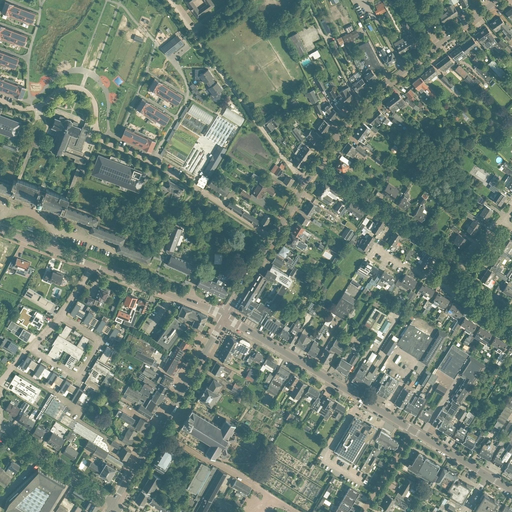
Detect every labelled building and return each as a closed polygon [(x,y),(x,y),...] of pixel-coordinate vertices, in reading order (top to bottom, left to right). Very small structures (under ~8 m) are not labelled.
[(185,0),(189,7),(193,12),(193,11),(197,18),(214,5),(210,0),(185,0)] [(458,0),(463,8),(470,4),(468,0),(458,0)] [(16,19),(20,7),(5,1),(1,12),(10,15),(9,17),(16,19)] [(376,6),(377,9),(375,10),(377,15),(386,11),(383,6),(384,5),(383,2),(376,6)] [(454,6),(452,3),(448,6),(447,6),(449,9),(447,11),(452,18),(458,13),(454,6)] [(20,7),(16,19),(23,22),(23,20),(32,23),(36,13),(20,7)] [(444,23),(452,18),(447,11),(439,16),(444,23)] [(511,37),(511,29),(507,25),(506,26),(500,17),(490,24),(495,31),(500,28),(506,35),(504,37),(508,42),(511,37)] [(324,19),(321,21),(325,31),(329,29),(324,19)] [(403,26),(409,35),(414,32),(408,23),(403,26)] [(7,42),(12,30),(0,25),(0,37),(1,37),(0,39),(7,42)] [(496,45),(496,43),(497,42),(491,35),(492,35),(486,27),(480,31),(475,35),(480,42),(481,42),(486,49),(492,45),(496,45)] [(12,30),(7,42),(14,44),(15,43),(23,46),(27,36),(12,30)] [(356,30),(342,37),(345,42),(358,35),(356,30)] [(287,38),(299,59),(308,54),(297,33),(287,38)] [(134,39),(143,43),(145,38),(136,35),(134,39)] [(165,48),(162,50),(167,56),(183,42),(181,39),(178,35),(175,37),(164,46),(165,48)] [(411,38),(409,40),(406,36),(400,39),(401,40),(407,49),(415,44),(411,38)] [(472,38),(466,43),(469,47),(471,45),(473,48),(477,45),(472,38)] [(400,53),(407,49),(401,40),(395,45),(400,53)] [(367,66),(368,67),(369,71),(371,69),(371,70),(380,64),(368,41),(358,46),(358,48),(359,50),(360,52),(364,50),(368,58),(360,62),(361,65),(366,63),(367,66)] [(466,53),(473,48),(471,45),(469,47),(466,43),(461,46),(466,53)] [(460,46),(450,53),(456,62),(466,55),(460,46)] [(382,48),(378,51),(388,65),(396,59),(392,53),(387,56),(382,48)] [(3,52),(0,60),(0,64),(5,67),(6,65),(15,68),(19,58),(3,52)] [(448,55),(436,64),(441,71),(443,69),(444,71),(454,63),(448,55)] [(475,56),(472,59),(477,64),(480,61),(475,56)] [(488,63),(502,78),(506,74),(492,59),(488,63)] [(459,65),(454,70),(464,78),(468,73),(459,65)] [(491,78),(484,71),(478,65),(474,68),(481,74),(488,82),(491,78)] [(433,66),(421,76),(426,82),(438,73),(433,66)] [(369,71),(368,67),(366,69),(366,71),(367,73),(364,75),(364,76),(369,83),(377,76),(371,70),(371,69),(369,71)] [(195,79),(202,79),(205,71),(204,69),(195,69),(195,79)] [(208,69),(205,71),(202,79),(205,83),(206,82),(208,84),(214,80),(212,78),(213,77),(208,69)] [(354,75),(356,78),(357,81),(362,88),(367,84),(361,78),(359,71),(354,75)] [(322,92),(326,89),(319,75),(314,77),(322,92)] [(349,79),(351,82),(352,85),(358,92),(362,88),(357,81),(356,78),(354,75),(349,79)] [(440,78),(450,88),(453,85),(443,75),(440,78)] [(425,83),(420,77),(412,83),(418,89),(421,92),(423,90),(426,93),(426,94),(429,97),(429,96),(432,98),(433,97),(434,98),(437,94),(425,83)] [(0,89),(7,93),(11,80),(5,78),(4,80),(0,78),(0,89)] [(155,94),(162,98),(168,87),(154,78),(148,88),(156,93),(155,94)] [(472,78),(465,84),(472,90),(478,84),(472,78)] [(11,80),(7,93),(22,98),(26,88),(17,85),(18,83),(11,80)] [(219,102),(221,94),(220,91),(222,90),(223,89),(217,82),(216,83),(214,80),(208,84),(210,87),(209,88),(208,88),(211,92),(209,99),(219,102)] [(459,96),(462,93),(454,85),(451,88),(459,96)] [(341,96),(347,103),(354,97),(352,94),(349,86),(339,91),(340,94),(341,96)] [(168,87),(162,98),(168,102),(169,100),(177,105),(182,96),(168,87)] [(334,103),(340,109),(347,103),(341,96),(340,94),(336,97),(332,89),(328,92),(334,103)] [(415,95),(410,89),(405,93),(411,101),(414,99),(413,96),(415,95)] [(312,103),(318,100),(313,90),(307,94),(312,103)] [(405,103),(398,94),(392,98),(399,108),(405,103)] [(405,100),(413,107),(415,105),(407,97),(405,100)] [(399,108),(392,98),(386,103),(393,112),(399,108)] [(143,114),(149,118),(156,107),(142,99),(136,108),(144,113),(143,114)] [(293,100),(285,107),(291,115),(299,108),(293,100)] [(323,109),(321,109),(323,113),(325,116),(326,117),(327,116),(333,120),(338,113),(332,108),(331,109),(330,109),(333,107),(329,103),(323,108),(323,109)] [(188,112),(209,124),(214,115),(192,104),(188,112)] [(186,106),(180,117),(182,118),(189,108),(186,106)] [(156,107),(149,118),(155,122),(156,120),(164,125),(170,116),(156,107)] [(240,126),(245,118),(227,107),(222,115),(240,126)] [(387,118),(378,109),(374,113),(379,118),(381,121),(382,121),(386,124),(390,120),(387,118)] [(394,112),(392,115),(400,122),(403,119),(394,112)] [(261,121),(264,125),(269,122),(272,125),(274,128),(275,126),(276,127),(280,124),(272,113),(261,121)] [(379,118),(374,113),(367,120),(372,125),(374,123),(377,126),(382,121),(381,121),(379,118)] [(0,130),(15,136),(20,123),(0,115),(0,130)] [(217,115),(205,135),(221,145),(234,125),(217,115)] [(56,132),(51,146),(65,151),(67,146),(81,151),(83,147),(81,146),(81,145),(87,129),(83,128),(83,127),(82,129),(80,128),(81,127),(80,127),(76,126),(78,122),(74,121),(73,122),(72,122),(70,120),(68,119),(65,119),(64,119),(64,117),(60,116),(59,119),(55,118),(55,117),(55,118),(52,126),(51,127),(52,127),(56,128),(54,131),(56,132)] [(325,134),(331,125),(324,119),(317,128),(325,134)] [(264,126),(266,129),(269,132),(274,128),(272,125),(269,122),(264,125),(264,126)] [(378,130),(372,126),(370,128),(363,123),(354,136),(363,143),(366,139),(364,137),(366,134),(368,132),(370,128),(376,132),(378,130)] [(136,145),(142,133),(135,130),(134,132),(126,128),(121,138),(136,145)] [(303,139),(301,136),(297,131),(295,128),(291,130),(300,141),(303,139)] [(172,130),(166,140),(169,142),(175,131),(172,130)] [(317,145),(323,137),(315,132),(311,130),(306,137),(317,145)] [(142,133),(136,145),(151,152),(156,141),(147,138),(148,136),(142,133)] [(32,139),(17,180),(13,179),(12,182),(0,177),(0,188),(12,193),(11,195),(14,196),(15,195),(32,201),(31,203),(34,204),(32,208),(38,210),(39,206),(42,207),(43,205),(60,211),(59,213),(62,214),(63,213),(92,224),(89,231),(118,242),(116,249),(148,261),(152,251),(125,241),(128,234),(99,223),(101,216),(67,203),(67,202),(81,165),(84,158),(65,151),(51,146),(32,139)] [(298,148),(301,150),(309,156),(313,150),(301,142),(297,148),(298,148)] [(366,152),(357,145),(355,147),(348,142),(342,150),(349,155),(354,149),(363,156),(366,152)] [(298,155),(306,160),(309,156),(301,150),(298,148),(295,153),(296,154),(298,155)] [(202,174),(196,184),(203,188),(224,152),(218,149),(204,172),(203,174),(202,174)] [(301,168),(306,160),(298,155),(296,154),(294,157),(296,158),(294,160),(291,158),(289,160),(301,168)] [(351,161),(342,155),(341,155),(340,155),(339,155),(338,156),(338,157),(338,158),(339,158),(339,159),(337,161),(338,162),(335,167),(343,172),(351,161)] [(378,155),(374,160),(381,165),(385,160),(378,155)] [(262,156),(259,160),(254,156),(253,158),(266,167),(270,161),(262,156)] [(96,162),(92,173),(103,177),(110,180),(120,184),(128,186),(138,190),(142,180),(144,174),(141,173),(141,171),(134,168),(109,159),(103,157),(102,158),(98,157),(96,163),(96,162)] [(500,169),(502,171),(506,166),(509,164),(505,161),(503,164),(504,165),(500,169)] [(276,164),(272,170),(271,171),(279,176),(280,175),(286,178),(284,181),(290,185),(294,179),(282,172),(283,170),(276,164)] [(511,170),(506,166),(502,171),(509,175),(510,173),(511,174),(511,170)] [(213,177),(208,185),(225,196),(230,188),(213,177)] [(252,193),(259,197),(261,193),(262,194),(265,190),(272,195),(276,190),(260,179),(257,183),(258,184),(256,186),(255,185),(253,186),(251,189),(252,191),(253,192),(252,193)] [(183,188),(168,180),(167,184),(168,184),(166,187),(171,190),(171,191),(173,192),(173,191),(179,194),(180,192),(181,192),(183,188)] [(491,185),(497,190),(500,186),(493,181),(491,185)] [(318,188),(315,193),(318,196),(318,197),(329,204),(330,202),(329,202),(332,198),(329,197),(325,194),(329,190),(332,192),(335,187),(328,183),(327,185),(323,182),(319,188),(318,188)] [(387,184),(382,193),(385,195),(386,194),(392,199),(398,192),(391,187),(392,186),(388,183),(388,185),(387,184)] [(406,185),(402,191),(405,193),(406,194),(407,192),(410,188),(406,185)] [(242,190),(240,193),(249,199),(251,196),(242,190)] [(500,204),(506,196),(498,191),(492,199),(500,204)] [(402,197),(397,204),(406,210),(411,203),(406,200),(408,197),(409,196),(409,195),(409,193),(408,192),(407,192),(406,194),(405,193),(404,195),(403,197),(402,197)] [(423,193),(418,202),(422,204),(427,196),(423,193)] [(480,196),(476,201),(482,205),(486,200),(480,196)] [(227,206),(257,226),(257,225),(263,228),(265,225),(266,225),(271,217),(265,214),(260,211),(258,214),(263,217),(261,222),(230,201),(227,206)] [(310,201),(303,211),(311,216),(315,209),(318,211),(320,208),(310,201)] [(365,211),(351,202),(346,209),(360,218),(365,211)] [(336,207),(334,210),(339,213),(344,205),(341,203),(337,208),(336,207)] [(487,219),(493,210),(484,204),(482,208),(483,208),(481,211),(481,210),(475,216),(478,218),(480,220),(483,216),(487,219)] [(413,215),(421,221),(426,214),(422,211),(423,209),(419,206),(413,215)] [(329,208),(324,216),(329,219),(335,223),(337,219),(340,215),(329,208)] [(475,221),(478,218),(475,216),(467,211),(465,214),(473,220),(466,229),(473,234),(480,225),(475,221)] [(309,219),(301,214),(298,220),(305,225),(309,219)] [(380,217),(376,224),(382,227),(386,221),(380,217)] [(314,218),(312,221),(320,227),(322,224),(314,218)] [(382,227),(376,224),(373,222),(371,224),(374,226),(372,230),(377,234),(382,227)] [(173,225),(164,247),(168,248),(167,251),(169,252),(166,259),(169,261),(167,264),(188,274),(189,271),(192,272),(194,268),(191,267),(193,264),(172,255),(182,229),(179,227),(180,225),(175,223),(175,226),(173,225)] [(296,226),(295,228),(307,236),(309,237),(311,234),(303,230),(304,228),(297,223),(297,224),(296,223),(295,225),(296,226)] [(461,247),(467,239),(458,233),(460,230),(453,225),(450,229),(457,233),(452,240),(458,245),(458,246),(459,245),(461,247)] [(307,236),(295,228),(294,229),(293,229),(291,231),(292,231),(292,232),(299,236),(300,235),(310,241),(311,238),(309,237),(307,236)] [(395,231),(391,236),(398,241),(400,238),(402,239),(404,235),(400,232),(399,234),(395,231)] [(289,236),(289,237),(298,243),(299,240),(297,239),(298,237),(291,233),(290,233),(289,235),(289,236)] [(365,240),(371,244),(375,238),(369,234),(365,240)] [(397,248),(396,247),(398,245),(396,244),(398,241),(391,236),(388,242),(391,244),(389,249),(394,252),(397,248)] [(287,238),(285,241),(286,241),(286,242),(289,244),(288,245),(292,247),(294,248),(296,246),(299,248),(303,250),(304,248),(305,248),(306,248),(307,248),(307,247),(307,246),(308,246),(308,245),(307,245),(307,244),(300,239),(299,240),(298,243),(289,237),(288,239),(287,238)] [(511,240),(506,237),(502,242),(511,248),(511,246),(511,240)] [(371,244),(365,240),(362,238),(360,241),(363,243),(361,247),(367,250),(371,244)] [(503,250),(502,252),(507,255),(510,258),(511,254),(508,252),(511,248),(502,242),(499,247),(503,250)] [(423,255),(422,257),(430,262),(434,257),(431,255),(434,251),(424,244),(421,248),(424,250),(421,254),(423,255)] [(288,259),(287,261),(294,265),(300,256),(297,254),(293,260),(287,257),(288,255),(290,256),(293,251),(284,245),(283,246),(282,246),(282,247),(278,252),(279,253),(280,254),(281,255),(288,259)] [(342,251),(333,246),(331,249),(339,254),(342,251)] [(496,252),(492,257),(501,263),(507,255),(502,252),(500,255),(496,252)] [(274,263),(272,265),(278,269),(282,264),(288,268),(288,267),(292,269),(290,273),(295,277),(299,269),(294,265),(287,261),(276,255),(272,262),(274,263)] [(427,268),(430,262),(422,257),(420,259),(422,260),(420,263),(418,262),(416,265),(422,269),(424,266),(427,268)] [(494,269),(496,271),(497,271),(499,272),(502,268),(500,266),(501,263),(492,257),(489,263),(493,265),(492,268),(494,269)] [(16,260),(14,266),(27,271),(26,273),(30,274),(31,270),(28,268),(30,263),(17,258),(16,260)] [(369,263),(367,261),(365,264),(362,262),(357,270),(366,275),(367,274),(367,273),(372,265),(373,264),(370,262),(369,263)] [(272,265),(269,270),(268,269),(264,275),(264,276),(267,278),(272,280),(273,281),(274,278),(289,287),(295,277),(290,273),(289,275),(278,269),(272,265)] [(373,277),(378,268),(372,265),(367,273),(367,274),(373,277)] [(488,268),(484,274),(493,279),(496,274),(505,280),(507,277),(499,272),(497,271),(496,271),(494,269),(492,271),(488,268)] [(52,273),(47,271),(44,280),(51,283),(52,280),(62,284),(64,279),(62,279),(63,274),(59,272),(58,273),(53,271),(52,273)] [(382,281),(384,283),(390,274),(384,271),(378,280),(382,282),(382,281)] [(258,294),(267,278),(264,276),(264,275),(259,272),(250,288),(258,294)] [(395,278),(390,274),(384,283),(387,284),(388,282),(391,285),(388,289),(391,291),(395,284),(392,282),(395,278)] [(395,284),(391,291),(394,285),(398,288),(400,286),(407,290),(408,289),(411,290),(411,289),(417,281),(406,274),(401,281),(398,279),(395,284)] [(493,279),(484,274),(481,279),(485,282),(484,284),(491,288),(493,286),(490,284),(493,279)] [(202,276),(197,285),(223,297),(227,287),(221,284),(222,281),(218,279),(217,282),(202,276)] [(257,321),(258,321),(262,314),(265,310),(267,312),(274,302),(277,304),(279,301),(289,287),(274,278),(273,281),(279,285),(280,283),(282,284),(271,301),(270,300),(269,303),(266,301),(264,304),(261,302),(259,305),(257,309),(254,307),(252,309),(248,315),(248,316),(257,321)] [(366,287),(368,289),(369,289),(372,284),(374,281),(371,279),(369,283),(368,282),(365,287),(366,287)] [(508,294),(511,288),(511,282),(509,281),(503,291),(508,294)] [(421,291),(424,293),(428,286),(423,283),(418,290),(419,290),(417,293),(419,294),(421,291)] [(429,297),(434,290),(428,286),(424,293),(422,296),(428,299),(429,297)] [(26,292),(24,296),(28,298),(29,298),(30,299),(31,298),(32,296),(37,299),(36,300),(41,303),(41,304),(42,304),(41,306),(48,310),(50,307),(52,308),(52,307),(54,303),(28,288),(29,289),(27,293),(26,292)] [(106,296),(108,291),(101,288),(100,290),(99,289),(95,299),(87,296),(85,302),(93,305),(94,303),(98,305),(100,300),(101,299),(105,300),(105,299),(107,300),(108,296),(106,296)] [(250,288),(244,298),(247,301),(249,299),(251,300),(251,299),(253,300),(255,298),(258,294),(250,288)] [(437,306),(443,296),(438,293),(434,299),(432,302),(437,306)] [(123,303),(129,305),(132,295),(127,294),(123,303)] [(123,319),(125,320),(131,322),(133,316),(136,309),(135,309),(138,301),(136,300),(137,298),(132,296),(132,295),(129,305),(133,306),(130,314),(125,312),(123,319)] [(331,311),(343,319),(353,303),(341,296),(331,311)] [(445,306),(449,299),(443,296),(437,306),(443,309),(444,306),(445,306)] [(251,299),(251,300),(249,299),(247,301),(244,298),(238,308),(239,310),(242,312),(246,305),(248,307),(251,300),(253,302),(254,300),(253,300),(251,299)] [(138,301),(135,309),(136,309),(144,312),(145,309),(148,301),(144,300),(144,301),(139,299),(138,301)] [(84,319),(87,313),(79,308),(82,303),(78,300),(70,313),(75,316),(76,316),(75,315),(75,314),(84,319)] [(246,305),(242,312),(248,315),(252,309),(254,307),(257,309),(259,305),(253,302),(251,300),(248,307),(246,305)] [(270,316),(277,304),(274,302),(267,312),(261,323),(264,325),(263,325),(274,332),(274,331),(275,330),(278,332),(284,324),(276,319),(275,321),(270,318),(271,316),(270,316)] [(452,310),(455,312),(459,305),(453,302),(449,309),(447,312),(450,313),(452,310)] [(311,315),(315,309),(317,306),(314,304),(312,307),(308,313),(311,315)] [(201,330),(207,316),(182,305),(178,314),(179,315),(187,318),(188,319),(188,318),(194,321),(192,325),(201,330)] [(460,315),(464,309),(459,305),(455,312),(452,317),(457,320),(452,329),(454,330),(458,324),(463,316),(460,315)] [(23,307),(18,315),(23,318),(24,316),(25,317),(24,319),(22,323),(27,326),(29,322),(31,320),(32,321),(33,322),(33,321),(36,323),(36,324),(37,324),(35,326),(39,328),(43,322),(41,324),(38,322),(40,320),(43,315),(37,311),(33,319),(32,318),(32,317),(27,314),(26,315),(25,314),(26,312),(28,309),(23,307)] [(375,307),(364,325),(377,332),(388,315),(375,307)] [(91,308),(87,313),(84,319),(83,321),(88,324),(89,324),(87,323),(88,322),(96,327),(100,321),(92,316),(95,310),(91,308)] [(121,323),(123,319),(125,312),(119,310),(115,320),(121,323)] [(404,314),(412,319),(415,315),(407,310),(404,314)] [(438,322),(445,311),(442,310),(438,316),(436,320),(438,322)] [(440,323),(443,319),(447,312),(445,311),(438,322),(440,323)] [(109,335),(113,329),(105,324),(108,318),(104,315),(100,321),(96,327),(96,329),(101,332),(100,331),(101,330),(109,335)] [(186,320),(187,318),(179,315),(177,318),(174,316),(157,340),(168,348),(186,324),(183,323),(184,321),(185,321),(186,321),(186,320)] [(461,324),(466,328),(470,321),(465,317),(461,324)] [(283,327),(278,334),(286,339),(291,332),(291,333),(295,326),(296,324),(299,320),(297,319),(295,323),(294,323),(290,328),(285,324),(283,328),(283,327)] [(385,334),(384,334),(391,322),(386,319),(374,340),(380,343),(385,334)] [(31,332),(12,320),(9,324),(7,327),(11,329),(12,330),(13,328),(20,333),(19,334),(18,336),(22,338),(27,341),(29,337),(31,332)] [(471,331),(472,331),(476,324),(470,321),(466,328),(464,331),(469,334),(471,332),(471,331)] [(116,323),(113,329),(109,335),(108,336),(113,339),(114,338),(119,341),(123,335),(118,332),(121,326),(116,323)] [(322,334),(328,326),(324,323),(319,331),(322,334)] [(60,332),(56,338),(69,346),(71,342),(66,339),(72,328),(66,324),(60,335),(59,334),(60,332)] [(458,324),(454,330),(451,336),(453,337),(454,335),(454,336),(458,331),(457,330),(460,325),(458,324)] [(291,333),(287,340),(293,343),(301,330),(295,326),(291,333)] [(414,326),(401,347),(402,347),(420,359),(433,338),(433,337),(432,337),(430,336),(430,335),(429,335),(426,334),(427,333),(414,326)] [(480,340),(481,337),(486,330),(480,327),(475,335),(473,333),(471,337),(466,345),(468,346),(474,337),(480,340)] [(420,359),(419,360),(428,366),(442,343),(448,334),(439,329),(433,337),(433,338),(420,359)] [(487,340),(487,341),(491,334),(486,330),(481,337),(480,340),(485,343),(487,340)] [(311,333),(309,337),(302,332),(295,344),(307,351),(315,336),(311,333)] [(471,337),(473,333),(471,332),(469,334),(468,337),(467,336),(463,343),(466,345),(471,337)] [(137,351),(154,361),(155,359),(150,357),(155,348),(146,343),(129,334),(125,343),(141,352),(141,353),(137,351)] [(71,342),(69,346),(82,354),(86,348),(85,347),(84,350),(83,349),(89,339),(83,335),(77,345),(72,342),(71,342)] [(313,341),(307,351),(315,356),(319,348),(315,346),(317,343),(317,344),(320,339),(315,336),(313,340),(314,341),(314,342),(313,341)] [(494,350),(495,350),(501,340),(495,336),(491,343),(492,344),(492,345),(492,346),(492,347),(493,348),(493,349),(494,349),(494,350)] [(13,355),(16,349),(19,346),(18,345),(5,337),(3,340),(2,340),(6,342),(5,343),(3,347),(13,354),(13,355)] [(230,337),(224,347),(233,352),(235,353),(234,355),(240,358),(244,352),(245,353),(246,352),(242,359),(245,361),(251,350),(248,349),(249,347),(249,346),(250,345),(249,343),(242,339),(240,340),(239,341),(230,337)] [(48,354),(54,358),(61,347),(66,350),(66,351),(69,346),(56,338),(52,344),(53,344),(53,343),(54,343),(48,354)] [(390,338),(382,351),(389,355),(397,342),(390,338)] [(329,350),(325,348),(319,358),(328,363),(335,351),(339,353),(344,345),(336,340),(329,350)] [(497,364),(500,359),(504,352),(502,351),(506,343),(501,340),(495,350),(500,354),(494,362),(497,364)] [(187,352),(186,352),(184,350),(185,349),(186,349),(189,344),(183,341),(179,347),(177,346),(171,356),(181,362),(187,352)] [(437,368),(454,379),(457,373),(469,355),(457,347),(451,344),(437,368)] [(82,354),(69,346),(66,351),(71,354),(65,364),(71,368),(78,358),(79,358),(78,359),(78,360),(82,354)] [(233,352),(224,347),(218,358),(227,363),(232,354),(234,355),(235,353),(233,352)] [(98,357),(95,362),(108,370),(111,366),(105,363),(111,354),(114,356),(117,351),(114,349),(111,353),(105,349),(99,359),(98,358),(98,357)] [(152,365),(154,361),(137,351),(135,356),(152,365)] [(256,353),(253,351),(250,357),(248,356),(245,361),(248,363),(251,358),(255,361),(256,359),(259,361),(263,355),(257,351),(256,353)] [(373,352),(368,360),(373,362),(377,355),(373,352)] [(504,352),(500,359),(497,364),(499,365),(506,354),(504,352)] [(163,368),(174,374),(179,366),(180,366),(182,363),(181,362),(171,356),(168,354),(167,356),(169,357),(163,368)] [(335,368),(346,374),(351,365),(353,366),(358,357),(354,354),(349,363),(341,358),(335,368)] [(451,399),(460,404),(486,365),(469,354),(469,355),(457,373),(461,375),(466,378),(455,394),(451,399)] [(27,366),(36,371),(40,364),(31,359),(32,358),(33,359),(28,355),(24,361),(24,360),(23,360),(17,367),(24,371),(27,366)] [(277,364),(267,358),(259,372),(261,373),(263,371),(266,366),(273,370),(277,364)] [(232,370),(216,361),(211,371),(219,375),(223,369),(230,373),(232,370)] [(105,375),(108,370),(95,362),(92,368),(93,367),(94,367),(87,378),(94,382),(94,381),(100,372),(105,375)] [(360,382),(364,376),(363,374),(364,373),(365,373),(367,369),(366,369),(368,365),(363,362),(353,378),(352,381),(358,385),(360,382)] [(40,363),(40,364),(36,371),(32,376),(37,379),(40,374),(49,379),(52,372),(44,367),(45,366),(46,367),(40,363)] [(365,375),(364,376),(360,382),(367,387),(371,380),(370,379),(374,373),(378,367),(373,364),(366,375),(365,375)] [(169,387),(171,383),(161,377),(159,375),(159,374),(146,366),(142,372),(169,387)] [(274,375),(271,381),(280,387),(284,381),(290,372),(280,366),(274,375)] [(252,381),(257,372),(250,368),(245,377),(252,381)] [(52,372),(49,379),(45,384),(50,387),(53,381),(61,387),(65,380),(57,375),(57,374),(59,375),(59,374),(53,371),(52,372)] [(426,371),(418,384),(423,387),(431,373),(426,371)] [(108,384),(113,376),(108,372),(103,381),(108,384)] [(161,377),(171,383),(173,378),(163,373),(161,377)] [(271,373),(266,381),(269,383),(271,381),(274,375),(271,373)] [(376,392),(382,395),(392,377),(384,373),(378,383),(380,384),(376,392)] [(406,384),(411,387),(416,378),(413,376),(414,375),(412,373),(406,384)] [(438,376),(434,374),(432,373),(427,381),(433,384),(438,376)] [(295,387),(294,386),(299,378),(293,374),(287,382),(291,385),(289,388),(293,390),(295,387)] [(20,378),(15,375),(11,383),(13,385),(11,389),(19,393),(20,392),(22,393),(20,395),(29,400),(30,398),(33,400),(40,389),(32,384),(31,386),(29,385),(30,383),(22,378),(21,380),(19,379),(20,378)] [(142,380),(144,381),(154,387),(156,384),(144,377),(142,380)] [(398,381),(392,377),(382,395),(386,398),(391,390),(392,391),(398,381)] [(79,387),(78,388),(74,394),(71,400),(75,403),(78,398),(83,401),(88,392),(85,390),(89,385),(94,388),(94,389),(97,391),(100,385),(94,381),(94,382),(87,378),(90,379),(87,384),(83,389),(79,387)] [(222,383),(213,378),(208,386),(207,385),(199,398),(211,405),(213,401),(215,402),(221,394),(219,393),(218,393),(217,392),(222,383)] [(66,379),(65,380),(61,387),(58,392),(63,395),(66,389),(74,394),(78,388),(70,383),(70,382),(71,383),(72,382),(66,379)] [(299,380),(295,387),(293,390),(290,395),(298,400),(307,384),(299,380)] [(146,382),(144,381),(141,386),(142,386),(139,391),(159,403),(163,397),(164,398),(166,396),(164,395),(165,393),(157,389),(154,387),(146,382)] [(269,383),(266,389),(275,395),(280,387),(271,381),(269,383)] [(161,383),(157,389),(165,393),(168,387),(161,383)] [(439,384),(435,391),(443,396),(447,389),(439,384)] [(159,403),(139,391),(129,385),(124,393),(127,395),(154,412),(159,403)] [(237,394),(240,390),(233,386),(231,390),(237,394)] [(310,386),(305,393),(315,399),(313,403),(311,406),(314,408),(316,405),(319,400),(320,398),(317,396),(320,392),(310,386)] [(403,387),(394,403),(404,408),(408,401),(413,392),(403,387)] [(418,397),(409,411),(415,415),(427,395),(423,393),(420,392),(419,395),(418,397)] [(51,393),(45,403),(47,404),(53,394),(51,393)] [(408,401),(404,408),(405,408),(405,409),(404,410),(406,411),(407,410),(409,411),(418,397),(419,395),(416,393),(411,402),(408,401)] [(150,418),(154,412),(127,395),(125,398),(138,406),(136,410),(150,418)] [(511,395),(507,402),(492,425),(491,428),(498,432),(499,430),(511,410),(511,395)] [(316,405),(314,408),(317,410),(319,407),(323,410),(325,406),(329,409),(334,401),(326,396),(322,402),(319,400),(316,405)] [(44,412),(75,431),(79,423),(62,412),(66,406),(53,398),(44,412)] [(9,403),(5,409),(12,413),(11,414),(15,416),(20,409),(13,404),(14,403),(11,401),(10,402),(10,403),(9,403)] [(338,420),(346,408),(337,403),(330,413),(336,416),(334,418),(338,420)] [(437,427),(443,431),(448,423),(449,423),(454,414),(455,413),(451,410),(444,420),(442,419),(448,409),(444,406),(441,409),(432,424),(437,427)] [(458,407),(455,413),(454,414),(460,418),(459,420),(461,421),(465,416),(464,416),(466,412),(458,407)] [(119,417),(123,412),(117,408),(114,414),(119,417)] [(426,409),(425,410),(422,409),(418,416),(426,421),(434,410),(430,408),(428,410),(426,409)] [(220,427),(197,412),(192,409),(182,426),(210,444),(205,452),(208,454),(207,455),(211,458),(212,456),(215,458),(217,454),(219,455),(219,454),(221,455),(222,458),(230,456),(230,454),(228,447),(231,442),(236,441),(235,435),(232,436),(232,434),(231,434),(234,429),(233,429),(235,424),(226,418),(220,427)] [(27,414),(24,412),(18,421),(24,424),(29,417),(26,416),(27,414)] [(135,426),(143,431),(148,422),(141,417),(138,421),(123,412),(119,417),(129,423),(132,424),(135,426)] [(368,424),(354,416),(334,451),(338,454),(338,455),(336,454),(350,463),(351,461),(356,464),(377,428),(376,427),(375,427),(371,424),(370,425),(370,426),(368,424)] [(29,417),(24,424),(30,428),(35,420),(33,418),(32,419),(29,417)] [(456,439),(465,424),(463,422),(459,429),(457,428),(452,436),(456,439)] [(89,439),(88,440),(98,445),(94,452),(104,458),(109,450),(107,443),(101,440),(103,437),(79,423),(75,431),(89,439)] [(122,441),(130,445),(137,432),(133,430),(135,426),(132,424),(129,423),(127,426),(129,428),(122,441)] [(455,427),(449,423),(448,423),(443,431),(450,435),(455,427)] [(456,439),(460,441),(465,433),(463,432),(463,431),(464,432),(468,425),(465,424),(456,439)] [(44,431),(47,433),(50,429),(47,427),(45,429),(43,427),(41,430),(37,427),(33,433),(40,438),(44,431)] [(386,444),(390,436),(391,435),(382,429),(381,430),(375,439),(378,441),(378,447),(377,448),(374,446),(360,469),(368,474),(373,466),(372,466),(374,462),(377,459),(386,444)] [(52,445),(58,449),(64,439),(50,430),(46,436),(49,438),(47,441),(52,445)] [(469,431),(462,442),(471,448),(476,451),(481,443),(478,441),(476,445),(474,444),(476,441),(477,441),(483,432),(479,430),(476,436),(469,431)] [(499,449),(491,461),(500,466),(504,459),(506,461),(511,453),(511,452),(511,450),(511,430),(505,439),(510,442),(507,447),(505,449),(502,447),(501,447),(500,447),(499,449)] [(390,436),(386,444),(395,449),(399,442),(390,436)] [(477,453),(483,456),(491,443),(490,442),(491,440),(488,439),(486,443),(483,443),(477,453)] [(85,446),(94,452),(98,445),(88,440),(85,446)] [(126,459),(131,451),(123,446),(123,447),(113,440),(111,444),(119,449),(116,453),(126,459)] [(152,466),(153,467),(163,473),(177,450),(166,443),(155,461),(154,462),(152,465),(152,466)] [(491,443),(483,456),(488,460),(496,446),(491,443)] [(68,455),(74,458),(78,452),(68,445),(63,453),(67,456),(68,455)] [(187,457),(189,453),(180,447),(179,449),(178,449),(179,450),(178,451),(187,457)] [(433,479),(434,480),(438,474),(437,473),(435,472),(439,465),(438,464),(439,464),(436,462),(436,463),(432,461),(433,460),(432,460),(428,458),(429,458),(426,456),(426,457),(425,456),(422,455),(421,454),(422,454),(419,452),(418,452),(417,454),(409,467),(426,477),(424,479),(431,483),(433,479)] [(386,464),(379,460),(377,459),(374,462),(384,468),(386,464)] [(9,462),(4,469),(13,475),(20,465),(13,460),(11,463),(9,462)] [(91,461),(88,466),(99,473),(100,474),(100,473),(108,479),(108,480),(109,479),(116,469),(116,468),(115,468),(107,462),(106,462),(106,463),(106,462),(106,463),(104,463),(104,462),(102,465),(103,465),(103,467),(102,468),(91,461)] [(206,474),(210,468),(203,464),(189,490),(195,494),(196,492),(198,493),(208,475),(206,474)] [(205,511),(227,473),(215,466),(213,465),(211,470),(208,475),(198,493),(195,499),(197,500),(190,511),(205,511)] [(0,480),(7,485),(13,475),(4,469),(0,466),(0,480)] [(463,505),(467,499),(465,498),(468,492),(470,493),(471,493),(473,489),(474,487),(472,486),(466,483),(461,479),(460,481),(458,480),(456,482),(455,481),(458,476),(454,474),(453,474),(447,470),(448,470),(444,467),(439,475),(438,474),(434,480),(430,486),(432,488),(436,481),(440,483),(441,482),(453,489),(449,494),(451,495),(451,497),(461,503),(462,504),(463,505)] [(48,511),(66,484),(46,473),(38,469),(7,499),(4,508),(10,511),(48,511)] [(152,473),(143,488),(152,493),(161,478),(152,473)] [(398,492),(396,495),(402,499),(405,496),(409,489),(410,490),(411,487),(418,491),(421,486),(413,481),(415,479),(409,475),(407,478),(406,478),(398,492)] [(236,497),(240,490),(244,483),(236,479),(232,487),(233,488),(234,487),(238,489),(234,495),(236,497)] [(244,483),(240,490),(236,497),(237,497),(240,493),(246,497),(251,488),(244,483)] [(355,498),(359,492),(350,486),(346,493),(355,498)] [(175,511),(177,509),(152,493),(143,488),(135,501),(143,506),(147,500),(149,502),(149,503),(163,511),(175,511)] [(75,489),(73,492),(84,499),(86,496),(75,489)] [(480,504),(478,503),(478,504),(479,504),(477,506),(476,505),(473,509),(478,511),(477,511),(486,511),(488,509),(491,511),(496,511),(501,505),(497,502),(498,501),(494,499),(493,500),(487,496),(487,495),(484,492),(480,499),(482,499),(480,502),(480,501),(479,502),(481,503),(480,504)] [(346,493),(342,499),(351,505),(355,498),(346,493)] [(394,499),(387,495),(388,496),(382,507),(388,511),(393,503),(404,510),(407,506),(411,508),(413,505),(402,499),(396,495),(394,499)] [(338,506),(348,511),(351,505),(342,499),(338,506)] [(458,505),(448,499),(444,504),(441,503),(440,505),(450,511),(451,511),(455,508),(456,509),(458,505)] [(94,511),(98,506),(90,501),(85,508),(92,511),(94,511)]
